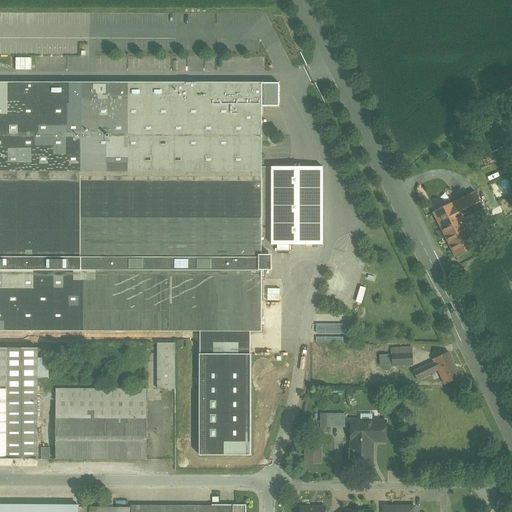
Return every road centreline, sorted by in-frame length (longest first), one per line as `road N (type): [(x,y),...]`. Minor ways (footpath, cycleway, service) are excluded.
road 1 (secondary): [(302,0),(511,427)]
road 2 (residential): [(0,480),(269,484)]
road 3 (residential): [(269,484),(490,485)]
road 4 (residential): [(303,344),(269,484)]
